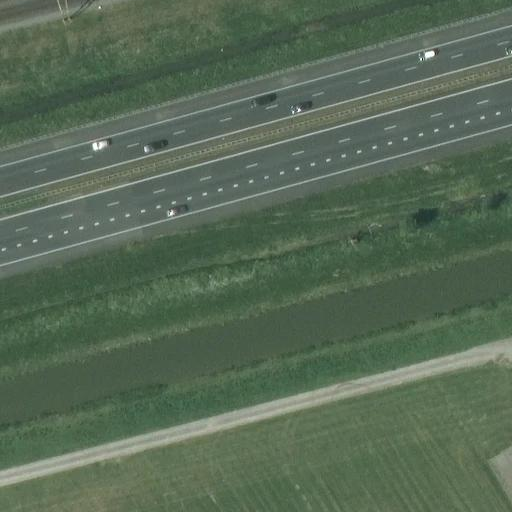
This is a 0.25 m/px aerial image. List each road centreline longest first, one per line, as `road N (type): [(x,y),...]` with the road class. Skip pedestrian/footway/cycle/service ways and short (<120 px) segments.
road 1 (motorway): [(511,40),(0,181)]
road 2 (motorway): [(0,241),(511,102)]
road 3 (track): [(0,55),(210,0)]
